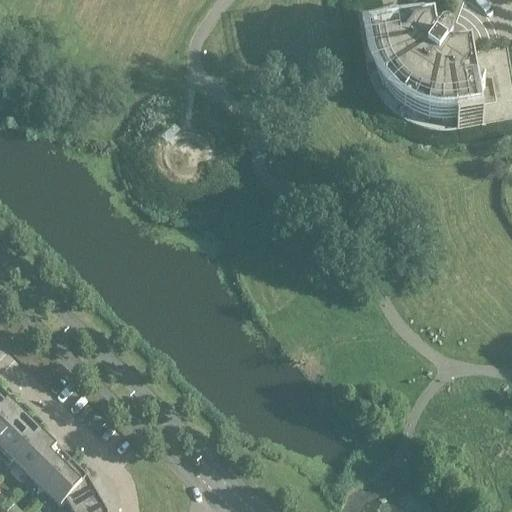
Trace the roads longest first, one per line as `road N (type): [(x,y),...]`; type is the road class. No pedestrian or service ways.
road 1 (tertiary): [(243,488),(0,248)]
road 2 (tertiary): [(0,295),(221,511)]
road 3 (residential): [(131,511),(129,488),(0,363)]
